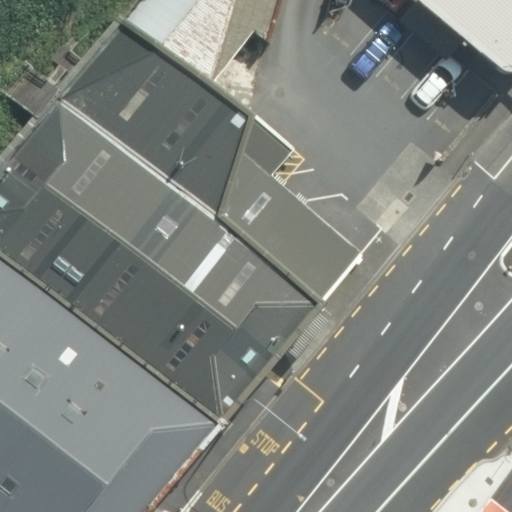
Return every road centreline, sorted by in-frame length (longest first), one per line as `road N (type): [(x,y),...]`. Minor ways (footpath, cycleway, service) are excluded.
road 1 (secondary): [(397,402),(464,247),(511,189)]
road 2 (secondary): [(308,511),(397,402)]
road 3 (secondary): [(511,343),(397,402)]
